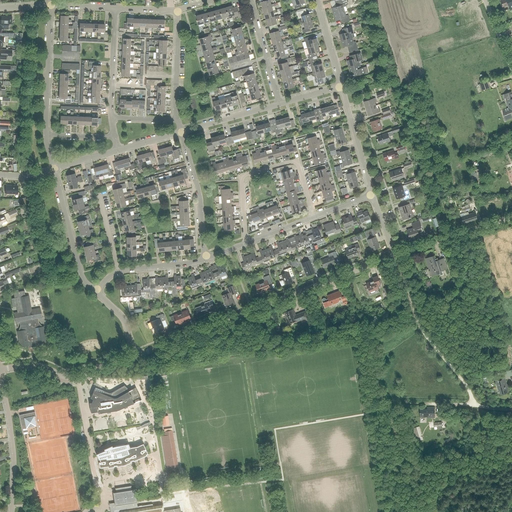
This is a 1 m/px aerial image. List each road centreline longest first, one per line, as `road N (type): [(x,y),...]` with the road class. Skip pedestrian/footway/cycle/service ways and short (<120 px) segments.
road 1 (unclassified): [(135,356),(395,254)]
road 2 (track): [(427,402),(474,406),(421,328),(395,254)]
road 3 (track): [(386,402),(368,336),(276,345),(223,321)]
road 4 (residential): [(246,241),(246,176),(295,163),(313,216)]
road 5 (unclassified): [(0,369),(34,364),(76,376),(135,356)]
road 6 (unclassified): [(10,511),(14,457),(0,376)]
road 7 (residential): [(95,289),(79,268),(53,168)]
road 8 (residential): [(44,133),(50,4)]
road 9 (residential): [(204,257),(181,132)]
road 10 (unclassified): [(395,254),(511,217)]
